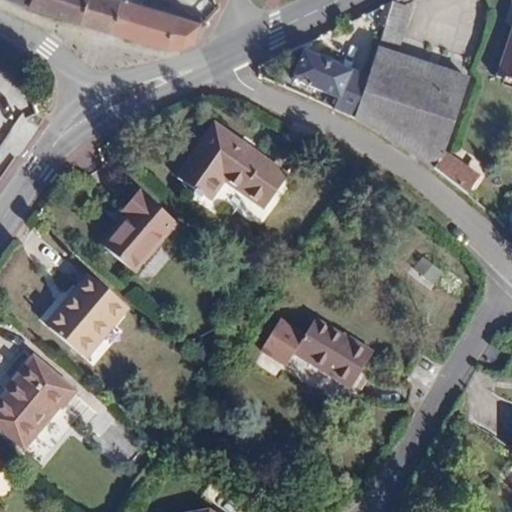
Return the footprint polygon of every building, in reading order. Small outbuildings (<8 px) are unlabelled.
[(115,0),(29,0),(27,6),(78,23),(107,31),(115,0)] [(205,24),(208,20),(178,11),(176,17),(149,8),(151,3),(140,0),(138,5),(125,1),(122,0),(115,0),(107,31),(167,49),(181,47),(200,41),(205,24)] [(354,119),(433,169),(445,153),(468,79),(397,57),(411,10),(393,3),(384,27),(364,79),(354,119)] [(384,27),(393,3),(383,8),(378,25),(384,27)] [(511,23),(493,77),(501,80),(500,81),(506,84),(507,82),(511,83),(511,23)] [(333,110),(354,119),(364,79),(303,53),(292,80),(338,100),(333,110)] [(0,100),(9,85),(0,79),(0,100)] [(0,148),(0,184),(39,125),(22,115),(0,148)] [(264,209),(287,175),(214,124),(176,178),(208,201),(223,180),(264,209)] [(433,169),(466,195),(479,177),(453,159),(445,153),(433,169)] [(135,274),(176,225),(137,192),(122,210),(127,215),(101,245),(135,274)] [(127,309),(87,274),(72,292),(75,295),(47,327),(81,356),(109,324),(113,326),(127,309)] [(350,389),(373,353),(354,341),(353,343),(341,336),(342,334),(315,318),(293,353),(350,389)] [(0,428),(24,449),(58,407),(61,409),(75,393),(34,358),(0,398),(0,428)]
